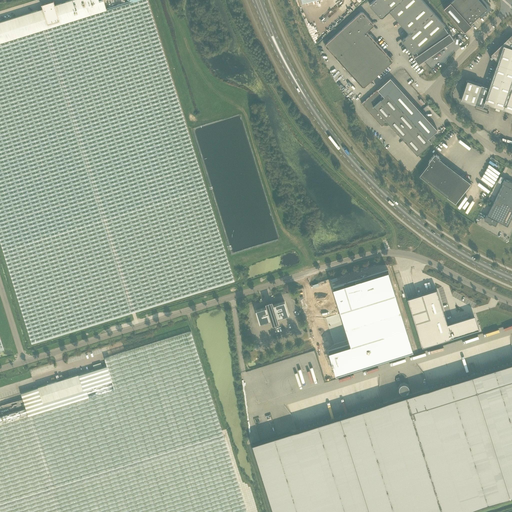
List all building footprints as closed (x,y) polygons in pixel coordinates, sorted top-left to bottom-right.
[(0,42),(107,9),(103,0),(69,0),(55,5),(54,0),(44,3),(44,4),(45,5),(42,6),(43,8),(0,21),(0,42)] [(137,0),(107,9),(0,42),(0,239),(2,246),(32,343),(234,280),(172,80),(147,0),(137,0)] [(373,0),(370,3),(370,5),(380,17),(382,17),(389,11),(400,0),(373,0)] [(399,22),(423,0),(422,0),(400,0),(389,11),(399,22)] [(409,33),(433,11),(423,0),(399,22),(409,33)] [(452,0),(450,2),(470,24),(474,20),(479,15),(482,17),(492,8),(484,0),(452,0)] [(470,24),(450,2),(443,8),(464,31),(471,25),(470,24)] [(414,52),(416,51),(435,34),(444,26),(445,25),(433,11),(409,33),(402,39),(402,41),(412,52),(414,52)] [(361,12),(326,43),(325,46),(362,86),(364,86),(366,84),(392,61),(392,59),(367,31),(373,25),(373,23),(363,12),(361,12)] [(416,51),(418,54),(414,57),(418,63),(423,60),(431,54),(454,39),(449,32),(448,32),(444,26),(435,34),(416,51)] [(481,84),(467,80),(461,99),(474,103),(483,106),(489,108),(490,104),(511,111),(511,33),(509,37),(508,38),(491,54),(492,55),(490,57),(491,59),(493,57),(498,61),(489,87),(481,84)] [(391,125),(417,154),(432,140),(436,137),(433,133),(437,129),(419,110),(390,77),(361,103),(381,126),(387,121),(391,125)] [(439,156),(435,153),(428,162),(429,162),(419,175),(455,203),(471,183),(439,158),(439,156)] [(511,205),(511,182),(504,178),(502,183),(503,183),(496,198),(511,205)] [(497,221),(507,226),(511,216),(511,205),(496,198),(493,205),(487,215),(486,215),(484,219),(495,225),(497,221)] [(328,351),(335,373),(413,349),(388,270),(333,287),(350,344),(328,351)] [(422,346),(479,328),(478,328),(474,316),(452,323),(452,324),(448,325),(436,289),(407,298),(422,346)] [(260,324),(272,320),(272,322),(277,321),(277,319),(289,315),(285,301),(273,305),(272,303),(267,305),(268,307),(255,311),(260,324)] [(26,407),(0,415),(0,511),(247,511),(191,331),(105,358),(107,365),(94,369),(93,365),(88,366),(90,371),(79,374),(83,389),(43,402),(38,387),(21,392),(26,407)] [(252,443),(273,511),(455,511),(511,494),(511,361),(384,402),(252,443)] [(38,387),(43,402),(83,389),(79,374),(78,374),(38,387)]
